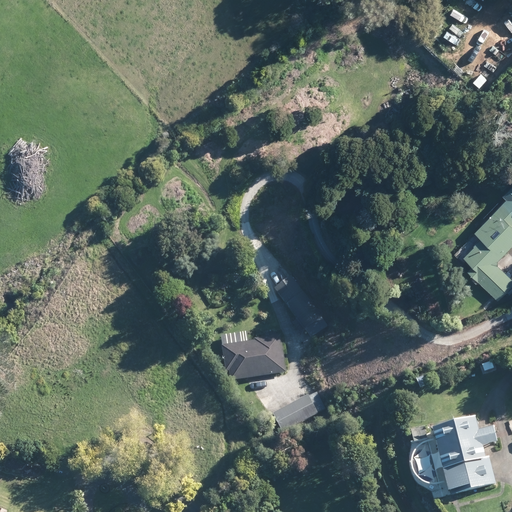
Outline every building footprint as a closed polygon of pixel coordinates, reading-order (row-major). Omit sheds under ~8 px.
[(499,260),(507,252),(511,247),(511,188),(506,195),(509,199),(483,226),(477,231),(483,238),(476,245),(477,246),(466,256),(475,265),(470,269),(470,270),(494,295),(497,297),(499,300),(511,286),(511,278),(499,265),(499,260)] [(323,319),(293,279),(277,291),(300,322),(295,325),(302,335),(323,319)] [(288,374),(288,370),(283,336),(278,337),(260,339),(256,340),(256,342),(230,346),(232,342),(230,339),(226,339),(224,342),(224,343),(226,346),(223,347),(227,372),(230,372),(232,382),(247,380),(288,374)] [(419,383),(422,389),(429,386),(426,379),(419,383)] [(310,396),(275,416),(285,433),(319,414),(317,409),(325,405),(319,394),(311,398),(310,396)] [(496,431),(490,432),(482,434),(478,420),(439,430),(436,431),(453,497),(456,496),(497,486),(496,482),(490,459),(488,460),(486,450),(493,447),(500,446),(496,431)]
